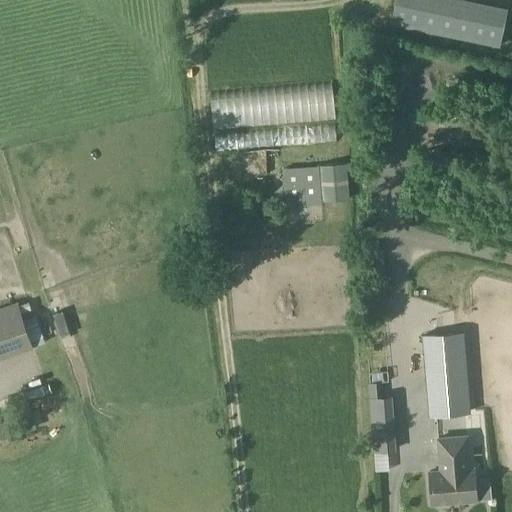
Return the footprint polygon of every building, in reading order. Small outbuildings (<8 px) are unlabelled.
[(508,8),(469,0),(395,0),(391,23),(500,46),(508,8)] [(346,162),(318,164),(321,200),(349,198),(346,162)] [(321,200),(318,168),(283,171),(286,203),(321,200)] [(31,340),(18,303),(0,308),(0,357),(33,346),(31,340)] [(424,335),(431,415),(471,411),(464,331),(424,335)] [(369,383),(370,397),(379,396),(378,382),(369,383)] [(49,384),(0,400),(0,404),(2,410),(52,393),(49,384)] [(442,470),(430,471),(433,503),(437,503),(440,505),(447,505),(450,502),(472,500),(471,489),(477,488),(475,468),(470,468),(468,436),(439,438),(442,470)]
